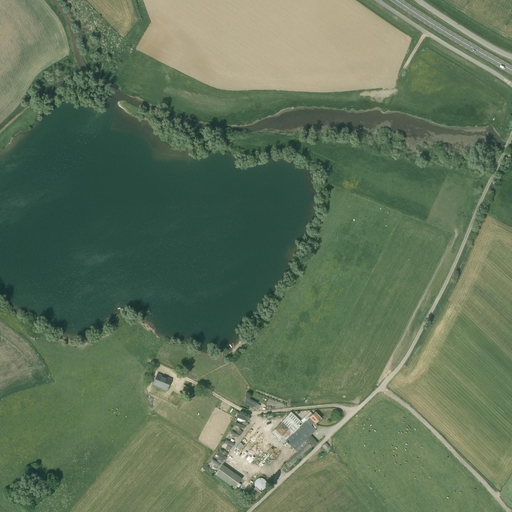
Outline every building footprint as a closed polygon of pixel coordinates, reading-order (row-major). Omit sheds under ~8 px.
[(163,383),(175,389),(180,379),(176,378),(176,379),(170,376),(171,375),(167,373),(163,383)] [(310,418),(307,421),(311,425),(314,422),(316,424),(321,419),(315,412),(309,418),(310,418)] [(236,413),(235,417),(246,422),(248,418),(236,413)] [(286,441),(300,428),(287,416),(281,423),(287,429),(278,439),(283,443),(286,440),(286,441)] [(306,421),(300,428),(286,441),(295,450),(309,437),(316,431),(311,425),(307,421),(306,421)] [(310,438),(309,437),(295,450),(297,452),(301,456),(302,457),(317,443),(311,437),(310,438)] [(224,440),(221,447),(230,451),(233,444),(224,440)] [(336,453),(326,443),(322,446),(325,450),(327,449),(333,456),(336,453)] [(301,456),(297,452),(283,465),(288,470),(301,456)] [(241,479),(222,465),(215,475),(234,489),(241,479)] [(265,486),(265,485),(265,483),(265,482),(264,481),(264,480),(263,480),(262,479),(260,479),(259,478),(258,478),(257,479),(256,479),(255,480),(254,481),(253,482),(253,483),(253,485),(253,486),(254,487),(254,488),(255,489),(256,490),(257,490),(258,491),(259,491),(260,491),(261,490),(262,490),(263,489),(264,488),(265,487),(265,486)] [(253,500),(260,494),(253,487),(247,493),(253,500)]
